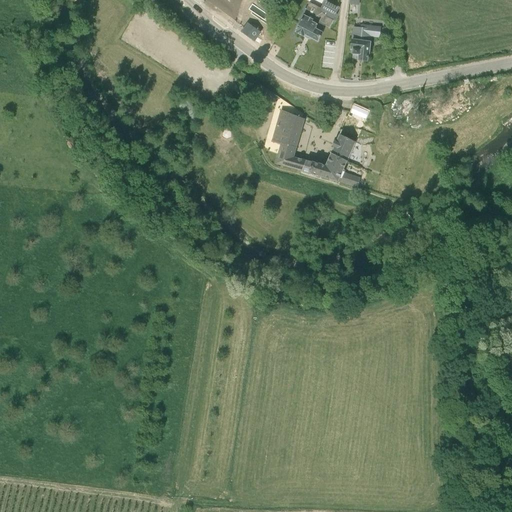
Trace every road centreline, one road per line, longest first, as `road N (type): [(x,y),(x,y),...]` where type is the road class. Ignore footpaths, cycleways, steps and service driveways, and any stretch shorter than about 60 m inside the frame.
road 1 (track): [(190,502),(0,479)]
road 2 (tertiary): [(333,91),(511,63)]
road 3 (tertiary): [(183,0),(260,61),(333,91)]
